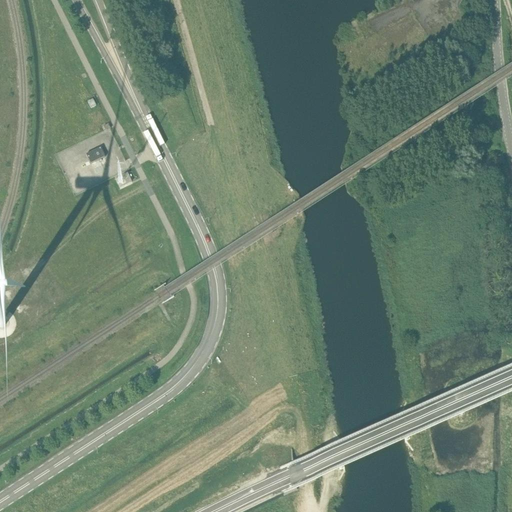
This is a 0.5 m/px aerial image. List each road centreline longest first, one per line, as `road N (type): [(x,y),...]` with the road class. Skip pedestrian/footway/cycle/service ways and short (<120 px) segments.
road 1 (tertiary): [(0,503),(178,383),(216,321),(210,256),(126,82)]
road 2 (unclassified): [(511,379),(218,511)]
road 3 (unclassified): [(511,157),(492,0)]
road 4 (track): [(207,126),(174,0)]
